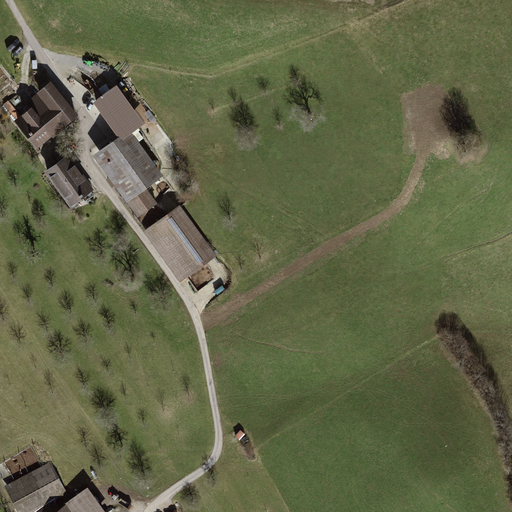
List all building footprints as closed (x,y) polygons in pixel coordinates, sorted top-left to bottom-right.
[(78,116),(51,82),(26,102),(32,108),(21,117),(8,100),(4,105),(16,121),(14,122),(37,149),(78,116)] [(119,138),(95,157),(138,218),(158,204),(148,190),(165,178),(132,134),(145,124),(116,86),(93,103),(119,138)] [(68,155),(44,172),(70,208),(94,190),(68,155)] [(180,206),(145,232),(181,282),(218,256),(180,206)] [(48,467),(8,488),(19,508),(28,511),(52,511),(59,508),(53,500),(62,494),(48,467)] [(105,511),(88,486),(66,503),(72,511),(105,511)] [(59,508),(52,511),(72,511),(66,503),(59,508)]
